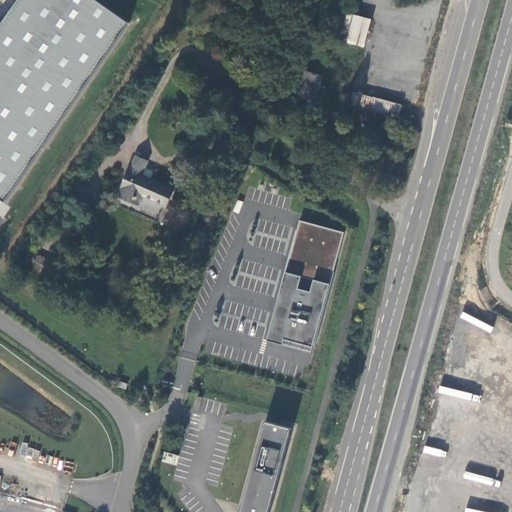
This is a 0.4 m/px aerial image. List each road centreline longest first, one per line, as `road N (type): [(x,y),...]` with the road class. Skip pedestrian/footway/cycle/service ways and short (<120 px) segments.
road 1 (primary): [(375,511),(511,16)]
road 2 (primary): [(480,0),(378,369)]
road 3 (track): [(416,225),(308,161),(245,110),(235,0)]
road 4 (unclassified): [(0,319),(136,430)]
road 5 (primary): [(378,369),(341,511)]
road 6 (unclassified): [(378,369),(353,511)]
road 7 (unclassified): [(511,298),(493,264),(511,182)]
